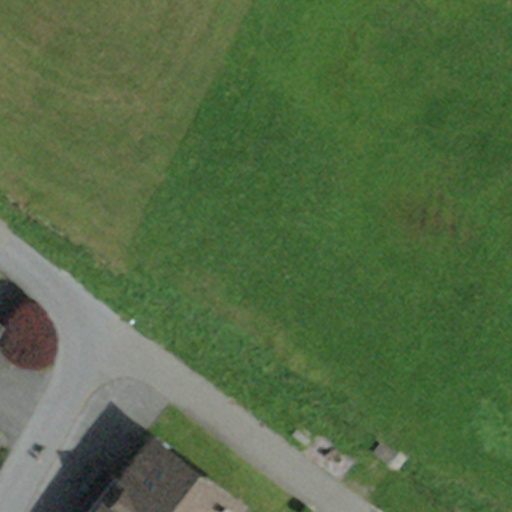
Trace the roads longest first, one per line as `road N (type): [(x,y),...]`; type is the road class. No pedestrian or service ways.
road 1 (residential): [(103,331),(344,511)]
road 2 (residential): [(4,511),(103,331)]
road 3 (residential): [(103,331),(0,243)]
